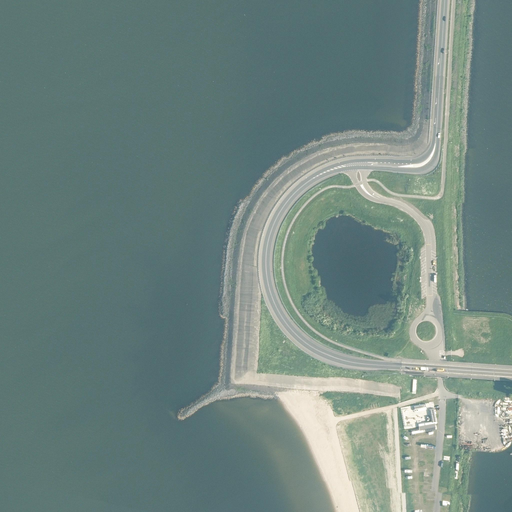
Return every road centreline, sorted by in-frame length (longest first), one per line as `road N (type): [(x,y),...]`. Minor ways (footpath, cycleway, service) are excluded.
road 1 (primary): [(511,377),(343,363),(290,327),(270,275),(279,224),(311,185),(355,168)]
road 2 (unclassified): [(432,321),(431,235),(416,215),(368,193)]
road 3 (trunk): [(439,134),(448,0)]
